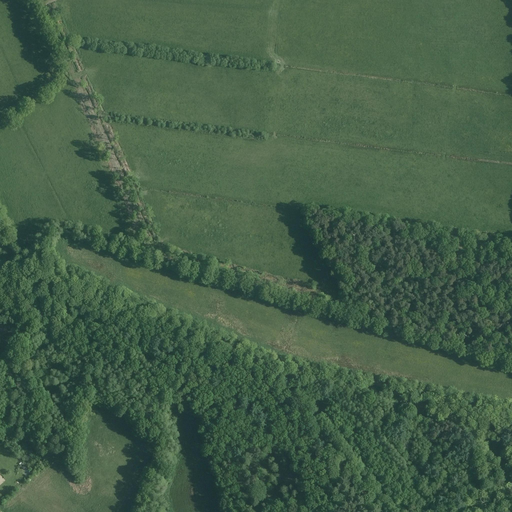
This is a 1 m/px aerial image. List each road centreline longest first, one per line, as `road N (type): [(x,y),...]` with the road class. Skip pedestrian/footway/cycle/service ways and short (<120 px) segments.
road 1 (track): [(511,413),(265,360),(26,255),(21,260)]
road 2 (track): [(123,182),(148,245),(56,226),(26,255)]
road 3 (track): [(40,0),(123,182)]
road 4 (track): [(21,260),(44,329),(0,438)]
road 5 (track): [(275,363),(386,511)]
